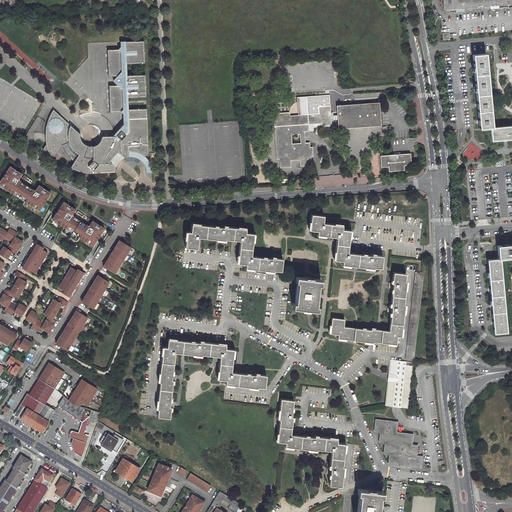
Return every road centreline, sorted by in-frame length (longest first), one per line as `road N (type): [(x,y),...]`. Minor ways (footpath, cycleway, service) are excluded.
road 1 (residential): [(434,181),(131,203)]
road 2 (tertiary): [(404,0),(434,181)]
road 3 (tertiary): [(444,180),(416,0)]
road 4 (primary): [(0,423),(145,511)]
road 5 (residential): [(131,203),(47,341)]
road 6 (residential): [(131,203),(62,183),(0,142)]
road 7 (tertiary): [(443,369),(460,511)]
road 8 (tertiary): [(437,232),(443,369)]
